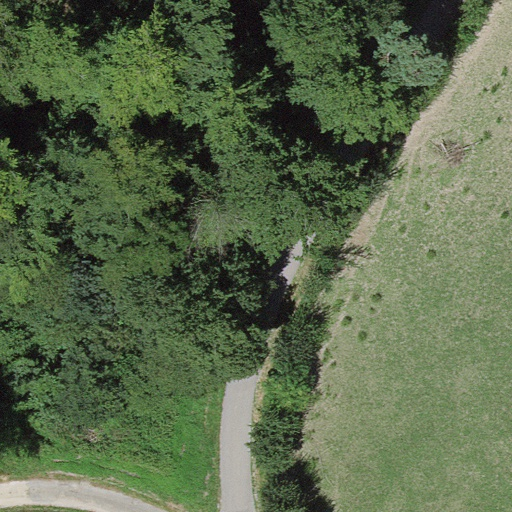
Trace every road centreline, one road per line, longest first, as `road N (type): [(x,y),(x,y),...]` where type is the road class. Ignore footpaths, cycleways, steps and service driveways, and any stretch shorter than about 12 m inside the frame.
road 1 (track): [(452,0),(278,298),(246,377),(234,464),(240,511)]
road 2 (track): [(0,498),(103,499),(129,511)]
